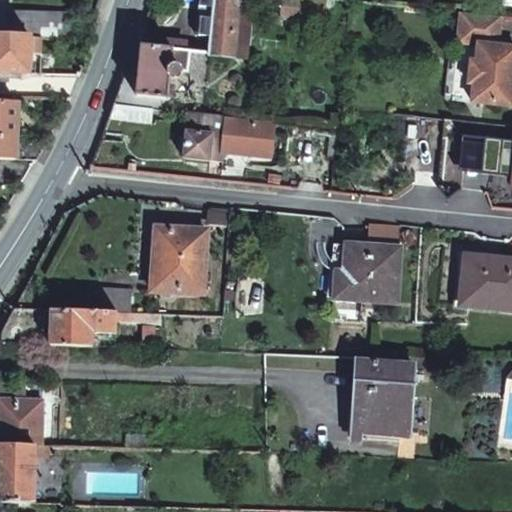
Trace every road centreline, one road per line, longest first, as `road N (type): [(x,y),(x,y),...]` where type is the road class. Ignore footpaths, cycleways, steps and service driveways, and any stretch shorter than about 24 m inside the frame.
road 1 (residential): [(511,224),(61,177)]
road 2 (unknown): [(0,362),(269,379),(340,392)]
road 3 (secondary): [(61,177),(127,0)]
